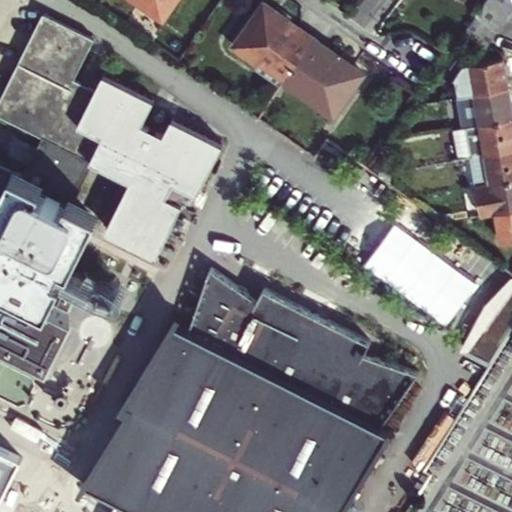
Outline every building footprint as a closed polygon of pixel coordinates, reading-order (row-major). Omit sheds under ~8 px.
[(177,0),(138,0),(164,18),(177,0)] [(511,10),(511,0),(488,0),(488,2),(508,15),(511,10)] [(265,2),(235,44),(285,80),(315,38),(265,2)] [(498,31),(508,15),(488,2),(478,16),(498,31)] [(132,179),(109,227),(159,253),(185,204),(169,195),(176,181),(192,190),(199,193),(224,143),(174,117),(166,133),(144,122),(156,99),(106,74),(98,90),(75,78),(96,38),(46,12),(0,101),(0,112),(8,117),(45,136),(35,155),(84,180),(94,161),(132,179)] [(478,16),(465,34),(485,48),(498,31),(478,16)] [(364,73),(315,38),(285,80),(335,116),(364,73)] [(473,64),(478,93),(510,87),(505,58),(473,64)] [(462,127),(511,117),(511,96),(510,87),(478,93),(457,97),(462,127)] [(0,162),(25,175),(29,166),(35,155),(45,136),(8,117),(2,121),(0,122),(0,162)] [(511,117),(462,127),(455,128),(460,158),(472,156),(511,149),(511,117)] [(511,149),(472,156),(477,185),(511,179),(511,149)] [(35,155),(29,166),(25,175),(0,162),(0,355),(45,379),(71,328),(39,311),(46,298),(70,310),(87,277),(64,264),(47,255),(73,203),(84,180),(35,155)] [(511,179),(477,185),(482,215),(498,212),(511,209),(511,179)] [(185,204),(192,190),(176,181),(169,195),(185,204)] [(64,264),(77,238),(90,213),(73,203),(47,255),(64,264)] [(511,209),(498,212),(501,232),(503,242),(511,240),(511,209)] [(501,232),(493,234),(494,244),(503,242),(501,232)] [(440,385),(467,402),(511,330),(511,328),(511,273),(504,267),(501,264),(487,291),(440,385)] [(132,415),(76,483),(148,511),(346,511),(397,432),(387,422),(421,372),(366,355),(375,343),(262,291),(258,300),(213,265),(191,330),(172,321),(119,408),(132,415)] [(0,467),(9,449),(0,444),(0,467)]
